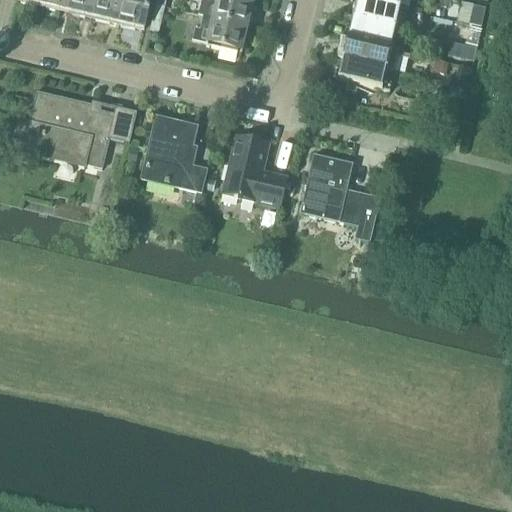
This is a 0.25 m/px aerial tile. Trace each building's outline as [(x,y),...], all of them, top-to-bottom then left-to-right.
[(17,0),(17,2),(20,3),(20,5),(41,10),(43,0),(17,0)] [(43,0),(41,10),(66,16),(70,0),(43,0)] [(91,22),(96,0),(70,0),(66,16),(91,22)] [(96,0),(91,22),(116,28),(122,0),(96,0)] [(122,0),(116,28),(134,32),(134,30),(142,32),(149,0),(122,0)] [(202,19),(248,30),(254,5),(234,0),(201,0),(197,17),(202,19)] [(357,0),(357,3),(400,13),(407,15),(410,0),(357,0)] [(357,3),(352,23),(395,33),(400,13),(357,3)] [(157,35),(161,16),(162,9),(155,8),(149,33),(157,35)] [(472,18),(469,28),(479,31),(482,20),(472,18)] [(202,19),(199,32),(194,31),(191,43),(241,55),(241,51),(243,51),(248,30),(202,19)] [(351,28),(348,43),(351,43),(390,53),(395,33),(352,23),(351,28)] [(342,41),(337,61),(343,62),(351,64),(386,73),(390,53),(351,43),(348,43),(342,41)] [(343,62),(338,83),(389,95),(393,75),(386,73),(351,64),(343,62)] [(136,120),(92,109),(36,95),(21,158),(82,173),(84,168),(100,172),(107,144),(129,150),(136,120)] [(206,175),(191,171),(193,161),(189,160),(196,131),(156,121),(143,179),(177,188),(176,191),(201,196),(206,175)] [(279,212),(285,183),(261,177),(268,148),(235,140),(221,198),(279,212)] [(367,246),(377,202),(344,194),(350,168),(313,159),(299,217),(354,230),(351,242),(367,246)]
